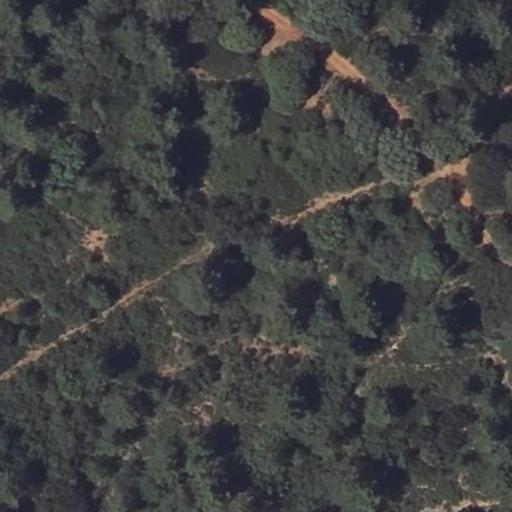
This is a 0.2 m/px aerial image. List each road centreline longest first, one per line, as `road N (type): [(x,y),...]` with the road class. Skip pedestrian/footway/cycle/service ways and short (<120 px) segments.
road 1 (track): [(511,97),(437,157),(228,243),(17,363),(0,381)]
road 2 (track): [(511,261),(437,157),(259,0)]
